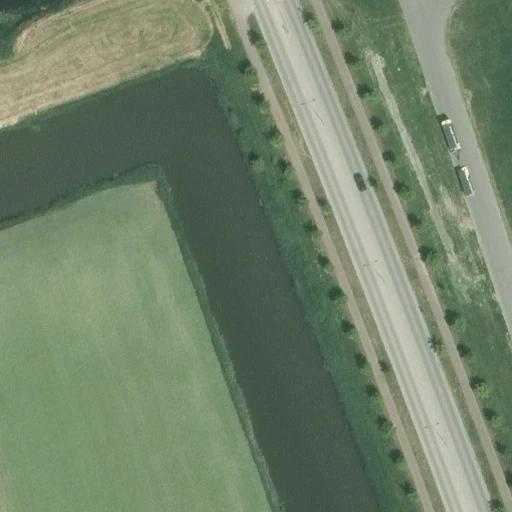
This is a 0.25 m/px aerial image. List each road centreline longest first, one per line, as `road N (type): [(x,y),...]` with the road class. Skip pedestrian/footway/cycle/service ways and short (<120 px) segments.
road 1 (secondary): [(253,0),(442,511)]
road 2 (secondary): [(474,511),(286,0)]
road 3 (unclassified): [(413,0),(511,295)]
